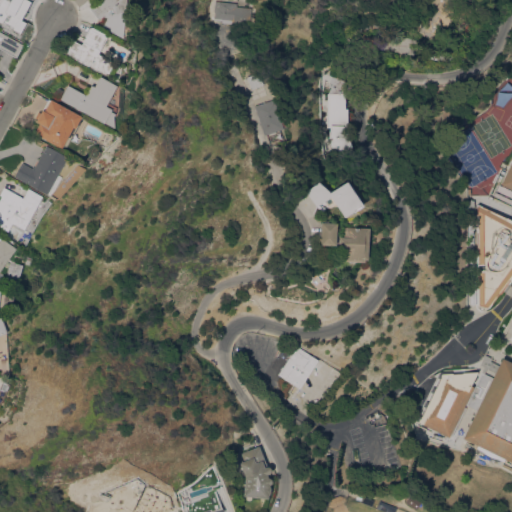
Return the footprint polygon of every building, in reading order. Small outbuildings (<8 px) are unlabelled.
[(26,0),(0,0),(0,26),(16,34),(21,22),(17,20),(26,0)] [(122,0),(120,37),(96,26),(103,19),(100,15),(95,19),(87,9),(97,0),(122,0)] [(421,22),(423,23),(425,18),(429,20),(437,0),(457,0),(440,42),(417,32),(421,22)] [(249,27),(232,25),(233,24),(221,23),(222,21),(214,20),(215,13),(213,13),(214,1),(219,1),(236,3),(236,7),(251,8),(249,20),(249,27)] [(399,20),(400,27),(389,29),(387,29),(387,25),(386,20),(399,19),(399,20)] [(355,30),(355,25),(370,22),(371,27),(355,30)] [(86,65),(86,66),(81,63),(81,62),(63,52),(69,40),(70,40),(73,34),(82,38),(82,37),(81,36),(86,28),(87,28),(88,27),(101,34),(100,35),(104,37),(95,54),(108,61),(108,63),(115,66),(110,75),(106,72),(105,73),(103,72),(102,74),(86,65)] [(0,33),(20,45),(13,58),(0,50),(0,33)] [(246,77),(257,72),(263,84),(251,89),(246,77)] [(328,85),(333,74),(348,81),(341,97),(341,132),(334,132),(334,128),(330,128),(330,93),(332,87),(328,85)] [(103,106),(109,109),(108,111),(112,113),(111,117),(111,128),(56,99),(64,85),(82,95),(88,85),(91,87),(96,76),(114,85),(103,106)] [(78,116),(72,128),(69,127),(58,148),(30,133),(36,123),(32,121),(33,119),(32,118),(35,112),(37,113),(39,110),(40,111),(47,99),(78,116)] [(272,99),(282,129),(263,135),(254,105),(255,105),(272,99)] [(64,157),(55,175),(58,176),(51,190),(47,195),(44,194),(22,182),(21,182),(11,177),(19,162),(29,168),(30,166),(31,167),(43,145),(64,157)] [(511,189),(500,184),(511,160),(511,189)] [(315,206),(304,191),(317,182),(329,192),(345,181),(361,206),(342,217),(329,197),(321,202),(315,206)] [(511,191),(511,206),(490,194),(496,183),(511,191)] [(21,230),(9,223),(4,231),(0,228),(0,187),(19,198),(25,188),(39,196),(21,230)] [(484,219),(494,220),(494,228),(491,228),(491,237),(483,236),(484,219)] [(320,222),(335,223),(334,245),(319,245),(320,224),(320,222)] [(342,237),(342,226),(368,228),(366,260),(364,260),(364,262),(343,261),(343,259),(341,258),(341,249),(337,249),(338,236),(341,237),(342,237)] [(0,239),(12,248),(0,265),(0,239)] [(490,361),(483,357),(495,332),(502,335),(490,361)] [(299,388),(277,374),(296,345),(318,360),(299,388)] [(511,462),(505,458),(503,461),(499,459),(495,458),(491,457),(476,447),(478,445),(463,438),(476,410),(467,405),(452,436),(450,435),(449,436),(447,435),(444,440),(439,437),(439,438),(431,436),(434,429),(418,422),(443,369),(461,378),(460,380),(470,385),(483,357),(490,361),(498,365),(501,357),(511,362),(511,462)] [(239,462),(243,460),(241,453),(259,446),(266,465),(269,466),(270,468),(271,470),(270,472),(269,474),(266,475),(268,478),(270,478),(271,480),(271,482),(271,484),(269,484),(269,486),(270,488),(269,493),(268,494),(267,498),(243,495),(245,478),(239,462)] [(213,489),(221,509),(212,511),(208,511),(208,509),(200,511),(187,511),(183,500),(213,489)]
